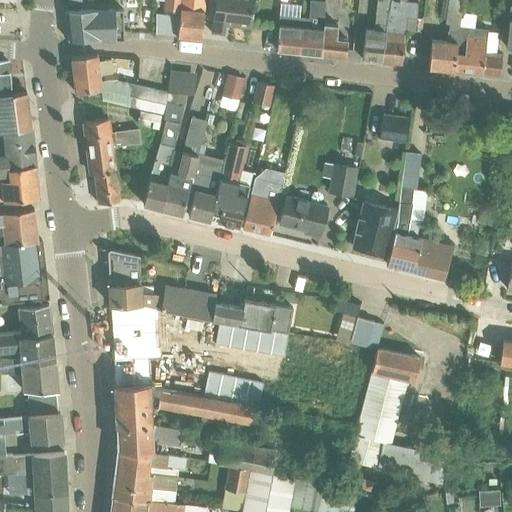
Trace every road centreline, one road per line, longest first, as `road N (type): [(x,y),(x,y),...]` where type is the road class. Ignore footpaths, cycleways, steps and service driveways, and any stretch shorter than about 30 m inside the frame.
road 1 (residential): [(511,90),(134,50),(45,50)]
road 2 (residential): [(511,309),(129,220),(68,225)]
road 3 (tertiary): [(90,511),(94,437),(68,225)]
road 4 (tertiary): [(68,225),(45,50)]
